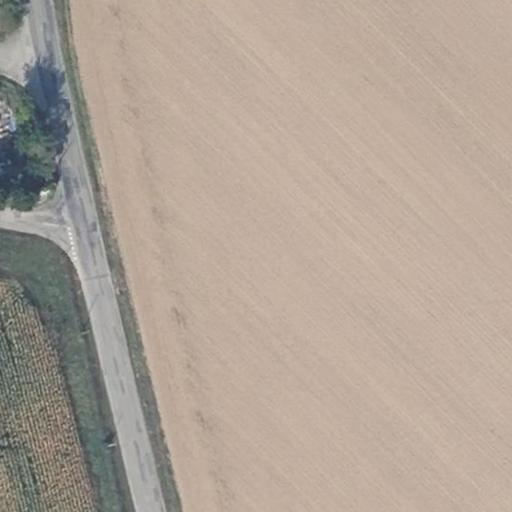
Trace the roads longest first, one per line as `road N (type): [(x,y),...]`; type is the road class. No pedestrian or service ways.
road 1 (unclassified): [(153,511),(88,236)]
road 2 (unclassified): [(88,236),(41,0)]
